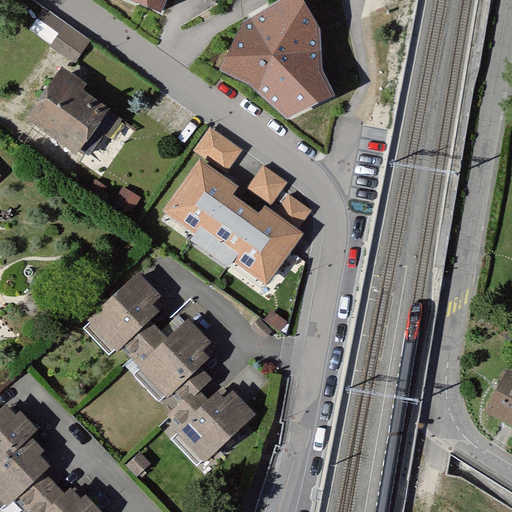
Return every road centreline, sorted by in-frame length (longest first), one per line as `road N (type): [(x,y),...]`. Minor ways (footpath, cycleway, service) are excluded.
road 1 (residential): [(62,0),(325,191),(336,236),(277,511)]
road 2 (residential): [(510,0),(448,399),(462,434),(511,471)]
